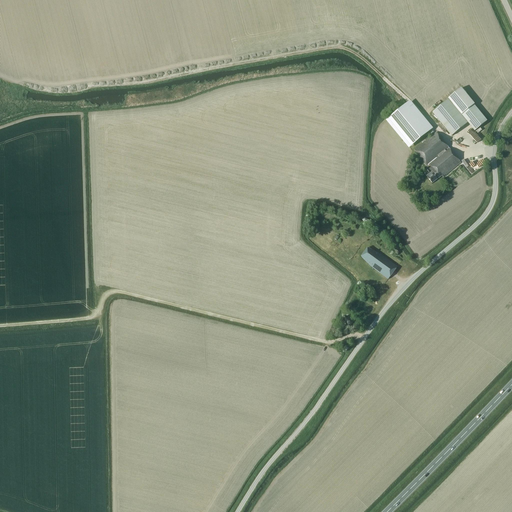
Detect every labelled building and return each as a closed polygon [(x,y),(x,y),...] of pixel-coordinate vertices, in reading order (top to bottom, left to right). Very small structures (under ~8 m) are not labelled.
[(474,131),(487,121),(461,89),(432,112),(451,136),(467,123),(474,131)] [(386,118),(407,148),(433,129),(411,100),(386,118)] [(461,163),(436,132),(414,150),(432,172),(426,176),(432,183),(442,176),(443,177),(461,163)] [(468,170),(471,175),(484,166),(480,161),(468,170)] [(384,276),(393,264),(377,252),(363,245),(357,254),(368,264),(384,276)] [(345,322),(350,326),(354,321),(348,317),(345,322)]
